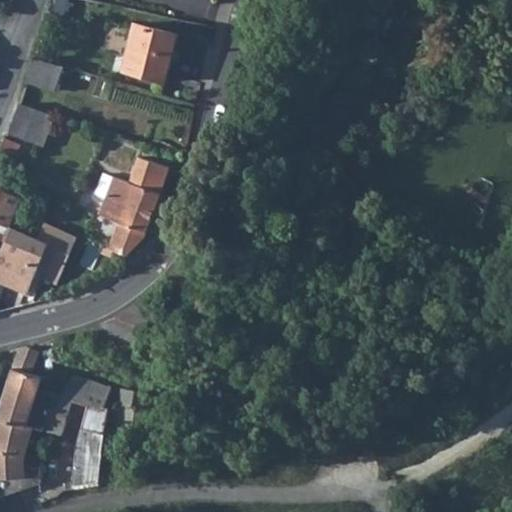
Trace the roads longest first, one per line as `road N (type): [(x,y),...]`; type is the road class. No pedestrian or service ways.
road 1 (tertiary): [(0,332),(103,294),(157,258),(176,232),(203,170),(241,0)]
road 2 (unclassified): [(41,511),(195,494),(366,487)]
